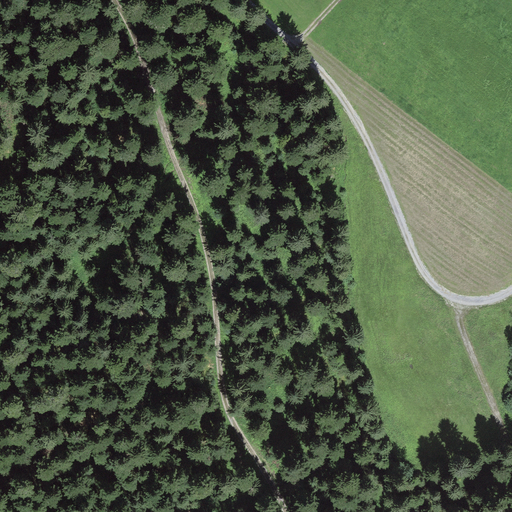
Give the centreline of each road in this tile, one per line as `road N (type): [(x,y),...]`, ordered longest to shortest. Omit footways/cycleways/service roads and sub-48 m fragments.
road 1 (track): [(284,511),(225,406),(208,253),(137,45),(113,0)]
road 2 (track): [(511,290),(472,301),(434,284),(341,97),(244,0)]
road 3 (track): [(460,300),(511,473)]
